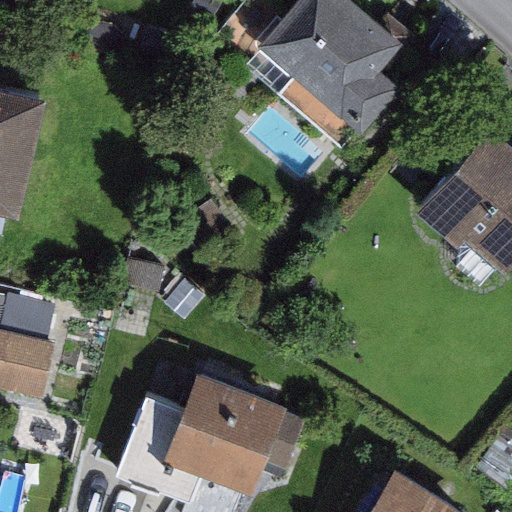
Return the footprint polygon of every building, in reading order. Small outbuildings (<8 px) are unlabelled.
[(288,0),(254,40),(294,74),(280,90),(341,142),(355,126),(360,130),(400,83),(379,64),(383,60),(402,38),(382,21),(356,0),(288,0)] [(382,21),(402,38),(383,60),(393,68),(422,35),(392,10),(382,21)] [(39,91),(0,82),(0,209),(11,212),(39,91)] [(511,263),(511,138),(486,115),(415,195),(503,273),(511,263)] [(0,326),(0,384),(45,395),(58,339),(0,326)] [(286,402),(197,367),(181,407),(162,454),(204,470),(251,489),(261,464),(284,406),(286,402)] [(181,407),(149,394),(118,472),(192,501),(204,470),(162,454),(181,407)] [(284,406),(261,464),(286,473),(309,416),(284,406)] [(472,511),(394,463),(362,511),(472,511)]
